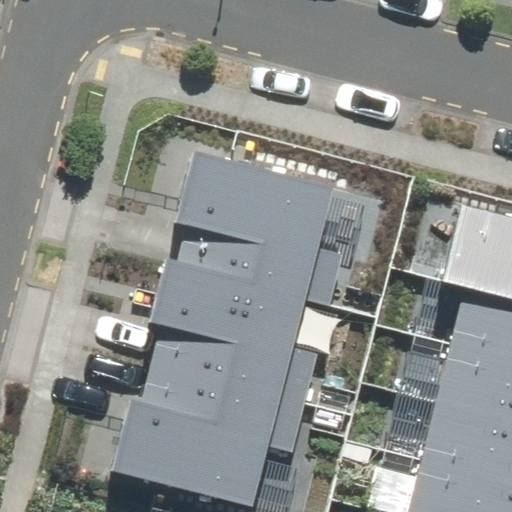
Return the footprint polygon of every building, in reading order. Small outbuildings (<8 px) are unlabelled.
[(305,284),(332,182),(197,146),(170,249),(305,284)] [(511,209),(486,203),(470,263),(511,273),(511,209)] [(278,386),(305,284),(170,249),(143,351),(278,386)] [(511,273),(470,263),(455,324),(511,338),(511,273)] [(511,338),(455,324),(440,384),(511,402),(511,338)] [(252,488),(278,386),(143,351),(116,453),(252,488)] [(511,402),(440,384),(424,444),(511,466),(511,402)] [(511,511),(511,466),(424,444),(409,505),(437,511),(511,511)]
